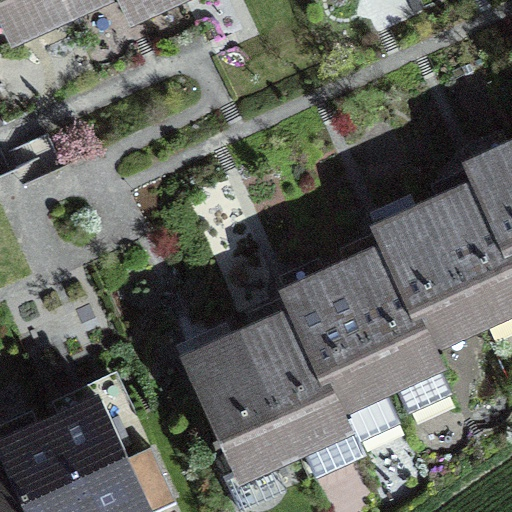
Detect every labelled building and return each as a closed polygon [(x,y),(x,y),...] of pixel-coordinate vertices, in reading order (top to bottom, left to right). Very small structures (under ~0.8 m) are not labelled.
[(0,0),(14,29),(66,6),(63,0),(0,0)] [(125,0),(129,9),(148,0),(125,0)] [(511,255),(511,145),(471,165),(479,184),(511,255)] [(511,298),(511,255),(479,184),(429,207),(478,314),(511,298)] [(428,337),(478,314),(429,207),(379,229),(387,247),(428,337)] [(437,356),(428,337),(387,247),(337,270),(386,378),(392,375),(407,408),(452,388),(437,356)] [(381,380),(386,378),(337,270),(286,293),(295,311),(353,438),(398,417),(381,380)] [(359,452),(353,438),(295,311),(245,334),(295,442),(299,440),(314,472),(359,452)] [(244,466),(295,442),(245,334),(194,357),(244,466)] [(51,422),(92,511),(146,511),(174,499),(150,446),(128,456),(102,399),(51,422)] [(9,463),(31,511),(92,511),(51,422),(1,445),(9,463)] [(0,467),(0,511),(31,511),(9,463),(0,467)]
